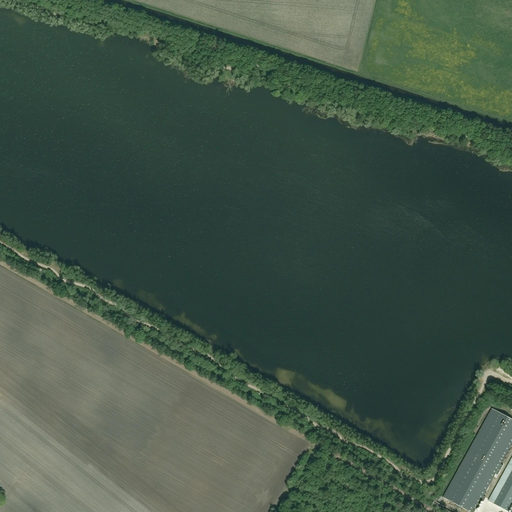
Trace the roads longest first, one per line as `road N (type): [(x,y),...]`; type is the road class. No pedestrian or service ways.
road 1 (unknown): [(0,246),(422,488),(487,376),(511,388)]
road 2 (track): [(0,262),(435,511)]
road 3 (unknown): [(511,147),(51,0)]
